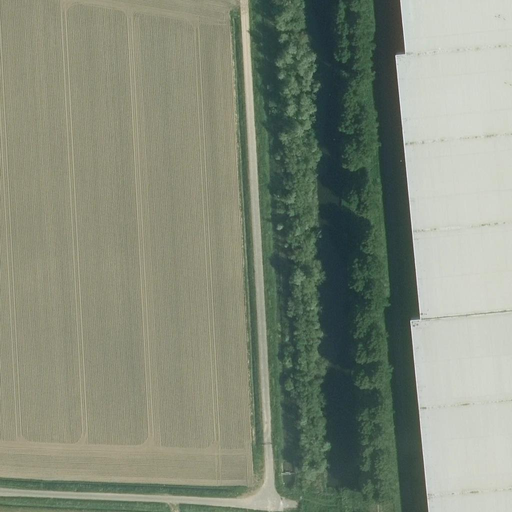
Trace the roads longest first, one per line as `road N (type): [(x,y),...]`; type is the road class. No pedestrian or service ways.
road 1 (track): [(352,0),(381,511)]
road 2 (unclassified): [(295,505),(0,491)]
